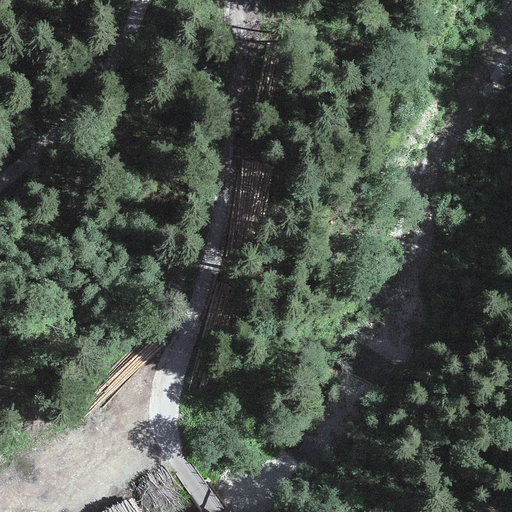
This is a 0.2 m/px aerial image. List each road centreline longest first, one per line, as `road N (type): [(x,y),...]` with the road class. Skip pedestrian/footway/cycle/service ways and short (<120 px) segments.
road 1 (unclassified): [(214,511),(182,468),(165,418),(226,190),(241,13)]
road 2 (unclassified): [(0,186),(50,144),(110,72),(144,0)]
